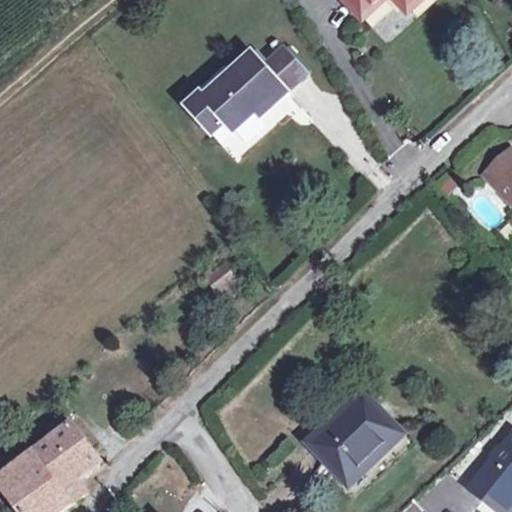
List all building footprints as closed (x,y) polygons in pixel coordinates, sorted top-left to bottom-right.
[(346,0),(364,19),(385,0),(397,0),(409,13),(422,0),(346,0)] [(283,91),(254,117),(261,125),(305,85),(279,56),(264,70),(283,91)] [(254,58),(233,78),(205,103),(201,100),(188,111),(212,138),(225,125),(234,136),(254,117),(283,91),(264,70),(254,58)] [(205,103),(233,78),(227,71),(198,96),(205,103)] [(511,153),(487,177),(507,199),(505,201),(511,207),(511,206),(511,153)] [(441,189),(447,196),(461,183),(455,177),(441,189)] [(225,278),(212,292),(230,310),(244,296),(225,278)] [(351,484),(401,436),(364,397),(313,444),(351,484)] [(42,405),(26,418),(31,425),(47,412),(42,405)] [(40,442),(45,449),(71,428),(66,422),(40,442)] [(71,428),(45,449),(0,482),(0,483),(21,511),(65,511),(85,497),(84,495),(87,492),(79,481),(101,464),(73,427),(71,428)] [(511,438),(472,490),(498,511),(510,511),(511,510),(511,438)]
